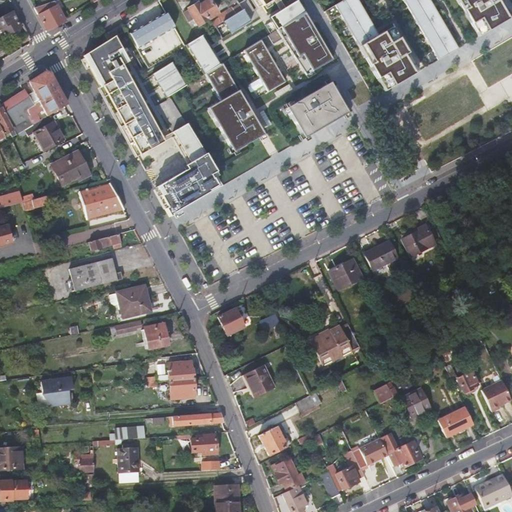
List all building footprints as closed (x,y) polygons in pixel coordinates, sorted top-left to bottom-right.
[(48,29),(63,20),(57,8),(60,7),(56,0),(55,0),(34,7),(44,27),(48,29)] [(197,3),(187,9),(193,19),(197,25),(217,13),(209,0),(208,0),(198,6),(197,3)] [(273,0),(280,10),(285,7),(280,0),(273,0)] [(356,0),(341,0),(324,11),(329,21),(340,16),(358,46),(362,44),(368,55),(365,57),(381,87),(386,84),(387,88),(418,71),(398,38),(394,41),(387,29),(377,35),(356,0)] [(428,0),(402,0),(438,59),(457,48),(428,0)] [(461,0),(458,3),(475,32),(479,30),(482,34),(511,17),(501,0),(461,0)] [(269,17),(276,29),(303,13),(296,1),(285,7),(280,10),(269,17)] [(230,8),(223,13),(227,19),(235,14),(242,9),(239,5),(231,9),(230,8)] [(188,21),(193,19),(187,9),(182,11),(188,21)] [(223,21),(222,22),(229,34),(250,22),(242,9),(235,14),(227,19),(223,21)] [(0,37),(4,35),(5,37),(23,25),(15,11),(0,18),(0,37)] [(174,28),(166,13),(128,33),(137,48),(174,28)] [(217,17),(218,18),(221,23),(222,22),(223,21),(227,19),(223,13),(217,17)] [(276,29),(268,35),(273,43),(282,38),(305,75),(332,58),(303,13),(276,29)] [(221,23),(218,18),(211,22),(214,27),(221,23)] [(127,31),(122,22),(114,27),(119,36),(127,31)] [(102,86),(140,155),(164,142),(161,138),(122,65),(129,61),(115,36),(108,40),(83,56),(101,87),(102,86)] [(200,36),(184,45),(202,75),(204,73),(218,65),(200,36)] [(260,39),(243,50),(268,91),(285,81),(260,39)] [(150,75),(165,98),(169,95),(184,86),(170,63),(150,75)] [(204,73),(220,100),(210,106),(216,116),(214,118),(232,147),(235,146),(237,150),(260,136),(258,132),(262,129),(222,63),(218,65),(204,73)] [(34,77),(27,81),(32,90),(25,94),(32,107),(24,112),(25,115),(31,125),(48,115),(65,104),(66,104),(49,73),(43,71),(34,77)] [(324,84),(288,106),(291,110),(287,112),(299,134),(305,132),(307,135),(337,118),(335,114),(344,108),(331,87),(326,89),(324,84)] [(17,133),(21,130),(18,124),(15,125),(13,122),(25,115),(24,112),(32,107),(25,94),(23,90),(0,104),(1,107),(13,129),(15,134),(17,133)] [(157,106),(172,132),(186,124),(170,98),(157,106)] [(0,129),(3,134),(13,129),(1,107),(0,107),(0,129)] [(23,129),(25,133),(27,136),(33,133),(37,141),(40,140),(45,148),(61,139),(48,115),(31,125),(23,129)] [(184,172),(155,188),(170,216),(208,194),(206,192),(216,186),(210,175),(215,172),(204,155),(186,124),(172,132),(174,136),(196,175),(188,179),(184,172)] [(172,132),(161,138),(164,142),(174,136),(172,132)] [(77,152),(75,153),(81,166),(83,165),(77,152)] [(88,175),(83,165),(81,166),(75,153),(51,166),(61,185),(76,178),(78,180),(88,175)] [(114,195),(108,184),(77,192),(85,219),(122,210),(114,195)] [(0,207),(21,202),(18,192),(0,196),(0,207)] [(32,199),(21,202),(23,210),(48,204),(46,195),(32,199)] [(434,244),(425,224),(416,228),(417,231),(400,239),(412,262),(420,258),(417,253),(434,244)] [(0,245),(12,242),(7,227),(0,228),(0,245)] [(116,234),(87,242),(89,250),(111,245),(112,248),(119,247),(116,234)] [(363,253),(372,270),(397,258),(388,240),(363,253)] [(69,278),(73,291),(121,279),(120,271),(115,272),(111,258),(67,269),(69,278)] [(327,271),(337,290),(362,278),(352,258),(327,271)] [(146,286),(116,293),(108,295),(110,304),(112,305),(118,304),(122,318),(152,310),(146,286)] [(428,309),(438,304),(430,290),(421,294),(428,309)] [(217,316),(226,336),(242,328),(233,309),(217,316)] [(259,321),(264,332),(278,326),(273,315),(259,321)] [(110,329),(111,335),(136,330),(135,328),(140,327),(139,322),(110,329)] [(143,329),(147,349),(166,344),(162,324),(143,329)] [(359,348),(348,325),(340,329),(339,326),(309,342),(319,361),(328,356),(331,362),(343,356),(341,352),(349,348),(351,352),(359,348)] [(460,331),(447,338),(452,348),(465,341),(460,331)] [(452,348),(441,354),(445,362),(470,349),(466,341),(465,341),(452,348)] [(343,356),(351,352),(349,348),(341,352),(343,356)] [(322,367),(331,362),(328,356),(319,361),(322,367)] [(143,361),(143,360),(143,357),(118,360),(119,365),(139,362),(143,361)] [(167,364),(168,379),(193,378),(192,369),(190,369),(190,362),(167,364)] [(450,379),(454,378),(456,376),(450,363),(444,365),(450,379)] [(242,374),(254,398),(274,388),(263,364),(242,374)] [(456,376),(454,378),(461,395),(473,390),(473,388),(479,385),(472,369),(456,376)] [(41,381),(43,401),(51,400),(51,406),(70,404),(68,390),(72,390),(71,377),(41,381)] [(193,378),(168,379),(170,399),(193,397),(193,391),(194,390),(193,378)] [(341,379),(336,381),(342,392),(346,390),(341,379)] [(484,388),(482,389),(491,411),(499,407),(498,405),(510,400),(501,380),(484,388)] [(392,387),(390,381),(386,383),(393,397),(397,394),(394,387),(392,387)] [(372,390),(378,403),(379,405),(393,397),(386,383),(372,390)] [(431,408),(420,387),(400,397),(410,418),(431,408)] [(309,395),(294,402),(301,416),(319,407),(312,393),(309,395)] [(445,438),(472,425),(463,406),(436,419),(445,438)] [(218,412),(144,418),(145,423),(170,422),(170,426),(222,422),(218,412)] [(115,439),(145,438),(144,426),(115,428),(115,439)] [(286,446),(286,445),(287,444),(288,442),(285,438),(287,437),(283,430),(279,432),(276,426),(257,435),(268,456),(286,446)] [(311,437),(312,436),(310,431),(297,437),(300,442),(311,437)] [(388,434),(379,438),(386,452),(387,455),(392,465),(400,461),(402,467),(421,458),(412,440),(395,449),(388,434)] [(194,436),(194,439),(189,440),(189,452),(199,451),(199,454),(214,454),(213,435),(194,436)] [(319,436),(313,438),(317,445),(322,443),(319,436)] [(428,451),(422,437),(414,441),(420,454),(428,451)] [(379,438),(352,452),(360,468),(387,455),(386,452),(379,438)] [(116,448),(117,473),(137,472),(138,472),(137,462),(136,447),(131,447),(131,444),(121,445),(121,448),(116,448)] [(0,469),(20,468),(20,459),(23,459),(22,446),(0,447),(0,469)] [(93,472),(92,447),(89,446),(90,455),(78,456),(78,453),(74,453),(74,470),(78,469),(79,472),(93,472)] [(352,452),(351,450),(343,454),(349,466),(336,472),(332,463),(326,466),(328,470),(336,486),(339,491),(360,482),(358,478),(364,476),(360,468),(352,452)] [(285,491),(304,481),(300,472),(296,474),(288,458),(283,460),(282,459),(270,466),(273,473),(272,473),(278,484),(281,482),(285,491)] [(217,461),(199,461),(200,470),(217,469),(217,461)] [(328,490),(336,486),(328,470),(319,474),(328,490)] [(137,472),(117,473),(117,483),(137,482),(137,472)] [(474,488),(482,506),(494,501),(495,503),(511,495),(503,475),(474,488)] [(25,499),(24,482),(10,482),(10,481),(0,481),(0,500),(10,501),(10,499),(25,499)] [(237,511),(235,484),(213,485),(214,511),(237,511)] [(475,505),(469,493),(463,496),(462,494),(445,502),(450,511),(469,511),(471,511),(469,508),(475,505)] [(303,511),(301,506),(306,504),(302,494),(285,501),(290,511),(303,511)]
